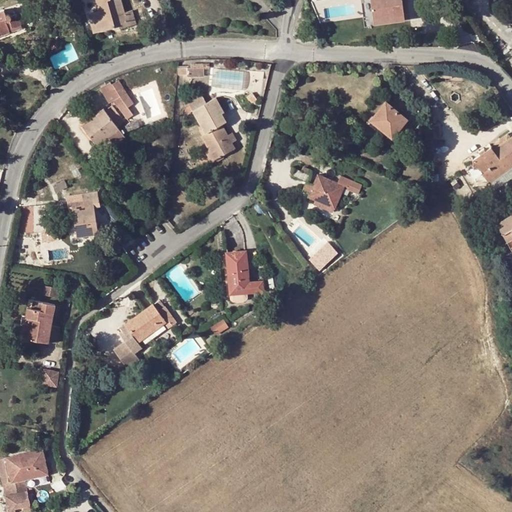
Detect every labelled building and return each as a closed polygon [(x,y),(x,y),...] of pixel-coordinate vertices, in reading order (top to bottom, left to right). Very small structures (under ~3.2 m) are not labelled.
[(96,0),(99,10),(88,13),(94,32),(120,25),(121,29),(138,24),(133,9),(125,11),(122,2),(119,3),(118,0),(96,0)] [(374,0),(377,16),(408,12),(406,0),(374,0)] [(0,34),(10,32),(9,28),(22,23),(19,14),(11,17),(10,13),(6,14),(4,9),(0,9),(0,34)] [(378,20),(409,16),(408,12),(377,16),(378,20)] [(177,64),(176,73),(184,74),(185,65),(177,64)] [(184,74),(204,77),(205,67),(185,65),(184,74)] [(122,86),(116,80),(109,85),(115,92),(122,86)] [(115,92),(109,85),(100,93),(106,100),(110,96),(120,108),(122,106),(126,110),(129,107),(115,92)] [(201,96),(187,103),(191,110),(205,102),(201,96)] [(205,102),(191,110),(201,127),(206,134),(222,126),(227,122),(223,115),(226,113),(217,96),(205,102)] [(391,136),(406,119),(385,99),(371,115),(385,126),(382,129),(391,136)] [(80,123),(94,142),(106,133),(115,126),(123,119),(111,103),(103,108),(102,106),(80,123)] [(191,110),(187,103),(182,106),(186,112),(191,110)] [(441,135),(440,124),(431,124),(432,136),(441,135)] [(106,133),(112,141),(122,134),(115,126),(106,133)] [(216,160),(235,150),(232,144),(228,138),(222,126),(206,134),(203,136),(211,150),(216,160)] [(489,146),(483,150),(480,147),(475,151),(478,154),(470,159),(472,167),(479,164),(488,175),(496,187),(511,174),(511,133),(501,143),(491,149),(489,146)] [(232,144),(239,141),(235,135),(228,138),(232,144)] [(501,143),(498,139),(489,146),(491,149),(501,143)] [(206,152),(213,163),(216,160),(211,150),(206,152)] [(302,164),(300,169),(310,174),(312,168),(302,164)] [(305,182),(310,174),(300,169),(293,166),(289,174),(305,182)] [(351,179),(341,174),(338,181),(348,186),(351,179)] [(309,192),(308,195),(315,198),(332,206),(334,206),(343,186),(318,175),(312,186),(309,192)] [(62,178),(52,182),(56,191),(66,187),(62,178)] [(362,184),(351,179),(348,186),(346,189),(357,194),(362,184)] [(302,189),(309,192),(312,186),(305,182),(302,189)] [(71,210),(75,236),(97,233),(94,206),(98,206),(96,191),(64,195),(66,211),(71,210)] [(313,203),(330,211),(332,206),(315,198),(313,203)] [(21,205),(21,231),(34,231),(34,205),(21,205)] [(511,212),(495,222),(511,252),(511,212)] [(245,251),(224,253),(228,293),(229,293),(247,292),(262,291),(261,281),(247,281),(245,251)] [(57,288),(43,285),(42,294),(55,297),(57,288)] [(247,292),(229,293),(229,297),(232,300),(245,300),(247,296),(247,292)] [(58,329),(50,327),(54,304),(37,300),(36,309),(26,307),(24,316),(29,317),(25,339),(47,343),(47,341),(56,343),(58,329)] [(158,300),(152,304),(157,311),(163,306),(158,300)] [(152,304),(152,303),(124,322),(136,340),(164,321),(170,317),(163,306),(157,311),(152,304)] [(24,316),(20,338),(25,339),(29,317),(24,316)] [(170,317),(164,321),(168,327),(174,322),(170,317)] [(210,335),(204,339),(208,344),(214,340),(210,335)] [(61,363),(47,360),(45,375),(59,377),(61,363)] [(5,456),(10,480),(23,478),(25,477),(46,473),(41,449),(5,456)] [(10,480),(5,456),(0,457),(0,475),(4,494),(12,492),(10,480)] [(12,492),(4,494),(6,508),(28,503),(31,503),(25,477),(23,478),(10,480),(12,492)] [(28,503),(6,508),(7,511),(9,511),(29,508),(28,503)]
